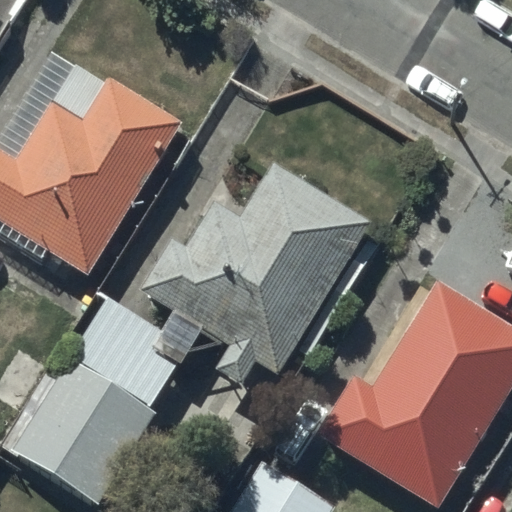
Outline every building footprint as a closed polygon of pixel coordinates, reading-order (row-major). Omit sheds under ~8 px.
[(104,94),(53,63),(0,150),(0,238),(46,266),(50,261),(87,283),(181,127),(109,84),(104,94)] [(373,230),(276,171),(241,228),(216,213),(189,256),(174,247),(142,301),(175,321),(163,341),(108,308),(66,378),(57,373),(7,455),(102,511),(103,511),(160,417),(153,413),(179,371),(184,374),(206,339),(231,354),(217,376),(246,393),(260,370),(281,383),(373,230)] [(446,354),(411,334),(373,399),(354,387),(319,447),(430,511),(443,511),(511,394),(511,337),(470,313),(446,354)] [(0,448),(26,408),(0,391),(0,448)] [(335,511),(337,511),(263,467),(235,511),(335,511)]
